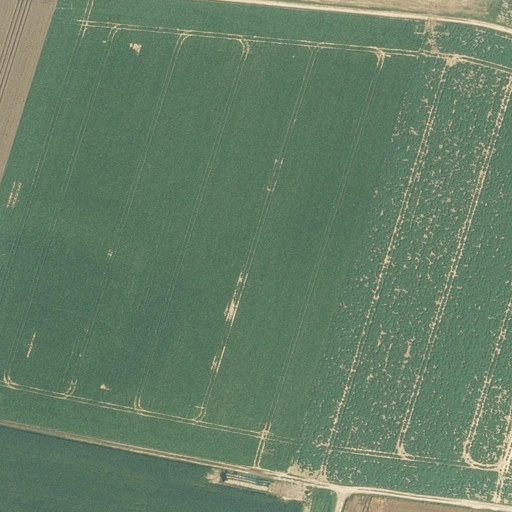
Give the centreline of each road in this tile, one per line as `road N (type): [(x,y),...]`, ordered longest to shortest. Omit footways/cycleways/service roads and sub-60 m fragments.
road 1 (track): [(0,427),(344,489)]
road 2 (track): [(238,0),(511,30)]
road 3 (track): [(337,511),(344,489),(511,509)]
